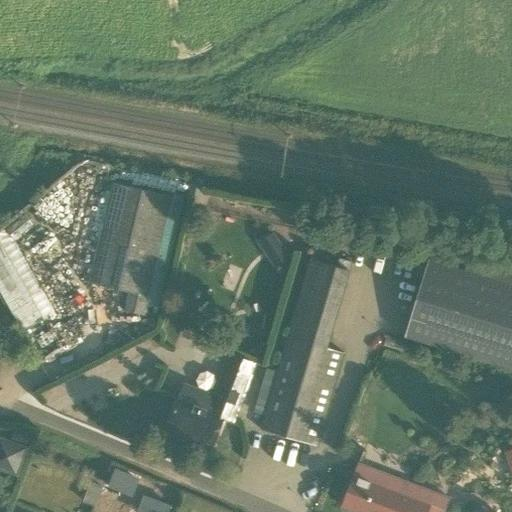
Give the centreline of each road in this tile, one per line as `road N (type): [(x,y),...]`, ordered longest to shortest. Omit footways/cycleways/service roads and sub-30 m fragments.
road 1 (residential): [(260,511),(59,429),(0,417)]
road 2 (unknown): [(271,511),(319,446),(334,407)]
